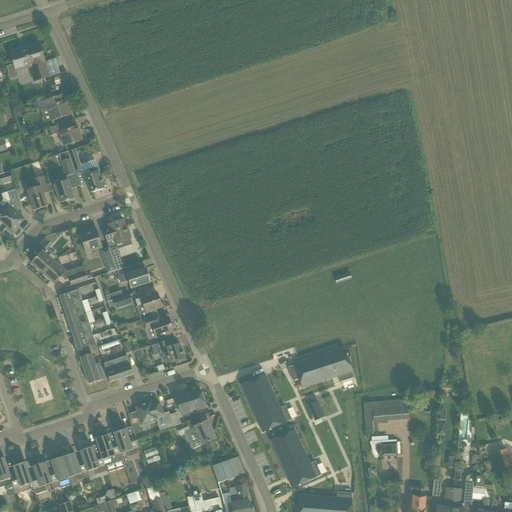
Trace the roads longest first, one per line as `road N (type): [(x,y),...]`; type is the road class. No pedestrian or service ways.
road 1 (residential): [(126,194),(46,13)]
road 2 (residential): [(208,368),(126,194)]
road 3 (residential): [(270,511),(208,368)]
road 4 (residential): [(11,261),(28,231),(126,194)]
road 5 (residential): [(86,414),(208,368)]
